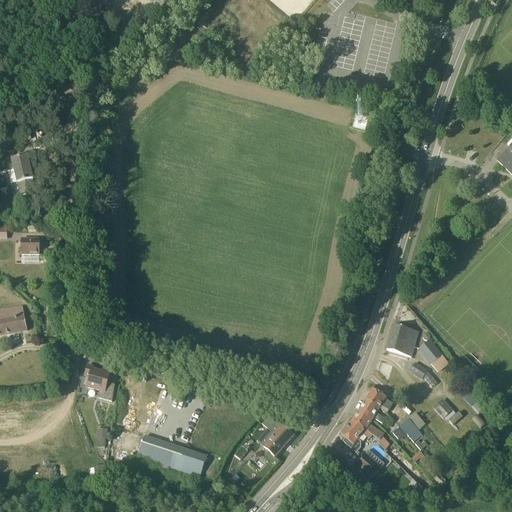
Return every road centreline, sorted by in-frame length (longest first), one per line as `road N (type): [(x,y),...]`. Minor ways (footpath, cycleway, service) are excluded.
road 1 (residential): [(318,419),(74,339),(78,69),(156,0)]
road 2 (secondary): [(329,424),(374,330),(440,105),(484,0)]
road 3 (track): [(78,343),(71,395),(51,426),(0,443)]
